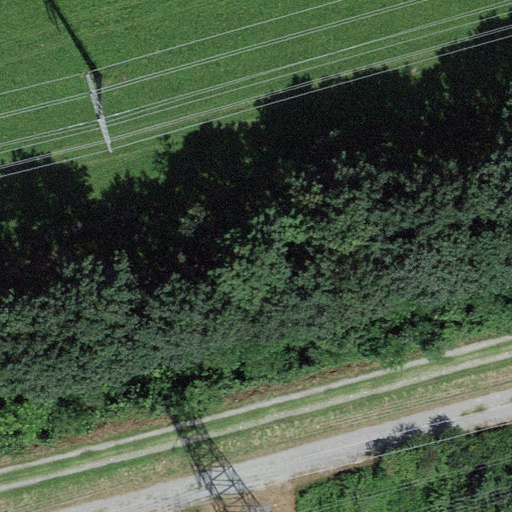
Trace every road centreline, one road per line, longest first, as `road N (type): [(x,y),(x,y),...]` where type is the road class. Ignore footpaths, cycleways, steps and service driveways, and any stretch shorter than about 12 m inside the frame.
road 1 (track): [(0,493),(511,359)]
road 2 (track): [(511,408),(120,511)]
